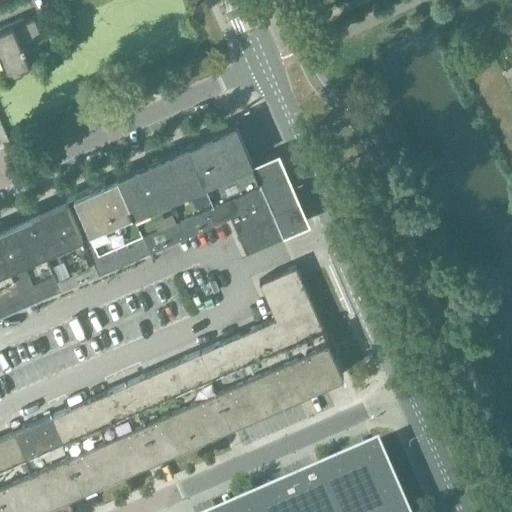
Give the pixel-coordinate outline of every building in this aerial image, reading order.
[(0,58),(1,58),(9,75),(23,69),(22,67),(30,63),(24,48),(26,47),(24,44),(43,36),(35,17),(25,21),(23,17),(2,26),(3,28),(0,29),(0,58)] [(235,125),(182,148),(214,221),(231,214),(247,250),(283,234),(235,125)] [(131,170),(118,176),(150,249),(214,221),(182,148),(131,170)] [(118,176),(67,198),(97,272),(150,249),(118,176)] [(67,198),(30,214),(61,288),(97,272),(67,198)] [(30,214),(0,227),(0,244),(25,303),(61,288),(30,214)] [(0,314),(25,303),(0,244),(0,314)] [(276,317),(201,349),(233,422),(344,374),(296,264),(259,280),(276,317)] [(201,349),(163,365),(195,438),(219,428),(233,422),(201,349)] [(163,365),(126,381),(158,455),(171,449),(170,449),(195,438),(163,365)] [(126,381),(52,414),(84,487),(97,482),(97,481),(145,460),(158,455),(126,381)] [(52,414),(15,430),(46,503),(70,493),(84,487),(52,414)] [(15,430),(0,436),(0,497),(6,511),(26,511),(46,503),(15,430)] [(403,511),(378,453),(241,511),(403,511)]
